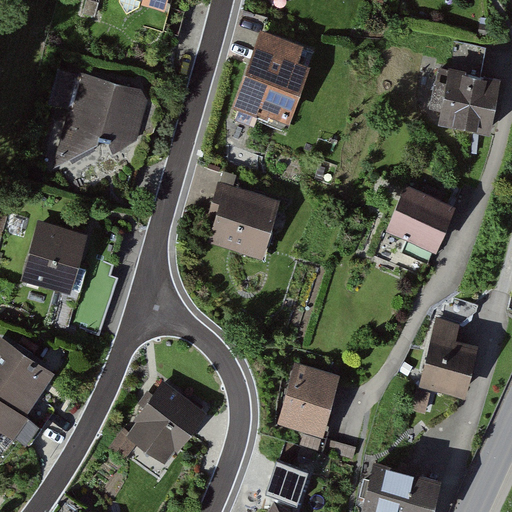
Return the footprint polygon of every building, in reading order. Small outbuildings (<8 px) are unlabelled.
[(164,0),(120,0),(161,11),(164,0)] [(302,46),(262,32),(235,107),(284,124),(305,67),(296,64),(302,46)] [(141,91),(59,72),(52,106),(67,110),(55,167),(99,143),(100,137),(113,140),(110,153),(137,140),(147,99),(141,91)] [(499,80),(446,72),(437,129),(490,137),(499,80)] [(457,205),(404,186),(386,234),(439,253),(457,205)] [(280,203),(222,187),(206,243),(265,259),(280,203)] [(84,233),(37,221),(21,284),(67,297),(84,233)] [(462,324),(436,319),(420,387),(467,398),(478,349),(458,344),(462,324)] [(56,376),(2,340),(0,342),(0,425),(26,444),(38,427),(26,419),(56,376)] [(341,372),(295,362),(279,427),(325,438),(341,372)] [(204,407),(161,380),(125,437),(167,464),(204,407)] [(433,511),(441,481),(374,465),(365,502),(370,511),(433,511)]
